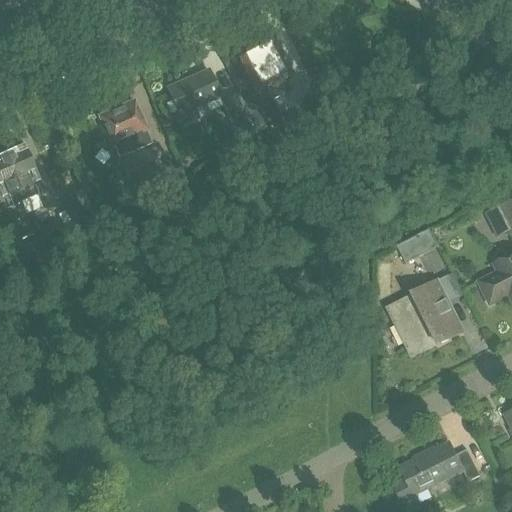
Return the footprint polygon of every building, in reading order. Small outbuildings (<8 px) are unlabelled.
[(275,41),(239,59),(257,94),(243,101),(248,112),(272,100),(280,96),(274,84),(292,75),(275,41)] [(167,89),(184,125),(199,119),(194,108),(220,96),(208,71),(167,89)] [(248,117),(242,102),(238,94),(221,102),(231,124),(232,123),(234,128),(247,122),(245,118),(248,117)] [(113,142),(120,157),(151,143),(144,128),(145,128),(133,103),(101,118),(112,143),(113,142)] [(0,182),(3,181),(13,204),(36,194),(26,171),(33,168),(26,151),(13,157),(12,156),(1,161),(1,162),(0,162),(0,182)] [(148,160),(124,170),(132,188),(133,187),(156,177),(148,160)] [(98,220),(81,190),(60,201),(77,232),(98,220)] [(511,200),(485,214),(497,239),(511,231),(511,200)] [(103,223),(114,217),(108,208),(98,213),(103,223)] [(17,259),(22,267),(60,245),(57,240),(59,239),(53,229),(20,248),(24,255),(17,259)] [(416,239),(399,248),(406,264),(424,255),(416,239)] [(511,255),(492,265),(496,273),(476,283),(488,306),(508,296),(511,305),(511,255)] [(398,304),(393,322),(410,356),(435,344),(436,347),(454,337),(454,336),(453,336),(443,316),(449,313),(450,313),(446,304),(435,282),(410,295),(412,298),(398,304)] [(393,486),(402,504),(414,499),(412,496),(462,472),(467,483),(479,477),(466,452),(456,457),(449,444),(399,469),(404,480),(393,486)]
